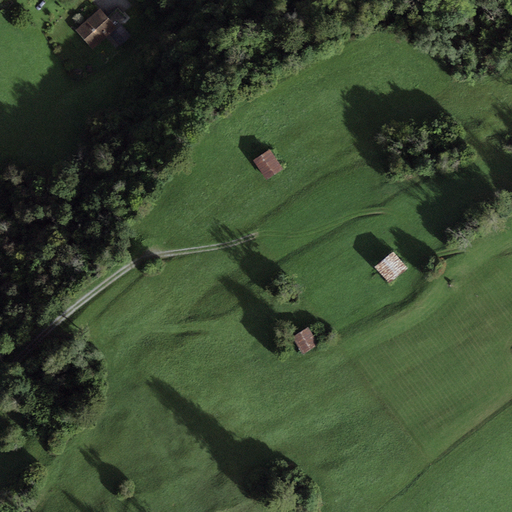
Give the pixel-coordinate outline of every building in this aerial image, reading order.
[(100,8),(75,30),(93,49),(110,34),(117,28),(108,17),(100,8)] [(117,28),(110,34),(120,46),(132,36),(121,24),(127,18),(118,8),(108,17),(117,28)] [(270,149),(253,160),(266,180),(283,169),(270,149)] [(394,251),(375,266),(389,283),(408,269),(394,251)] [(308,327),(293,337),(304,354),(319,344),(308,327)]
